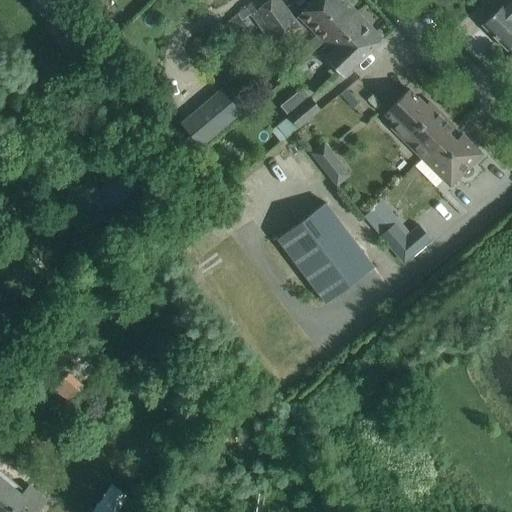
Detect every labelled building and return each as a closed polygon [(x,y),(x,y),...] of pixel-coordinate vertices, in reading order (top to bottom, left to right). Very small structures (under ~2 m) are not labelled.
[(279,0),(253,0),(245,6),(275,46),(300,28),(279,0)] [(358,13),(345,0),(313,0),(298,16),(325,43),(358,13)] [(511,0),(506,0),(481,25),(506,50),(511,44),(511,0)] [(325,58),(343,76),(382,37),(358,13),(325,43),(332,50),(325,58)] [(304,50),(286,65),(292,72),(310,56),(304,50)] [(222,90),(181,124),(199,146),(240,111),(222,90)] [(432,113),(409,90),(386,112),(398,123),(393,128),(422,158),(444,137),(454,127),(436,109),(432,113)] [(305,91),(283,109),(299,128),(321,110),(305,91)] [(444,137),(422,158),(450,185),(461,175),(464,176),(468,176),(471,175),(473,172),(472,168),(470,165),(481,154),(462,135),(452,145),(444,137)] [(312,153),(327,173),(339,164),(324,144),(312,153)] [(326,303),(374,266),(326,202),(277,239),(326,303)] [(394,223),(380,235),(403,262),(431,239),(419,225),(408,234),(405,237),(403,234),(394,223)] [(0,511),(33,511),(43,501),(28,488),(24,492),(0,471),(0,511)]
